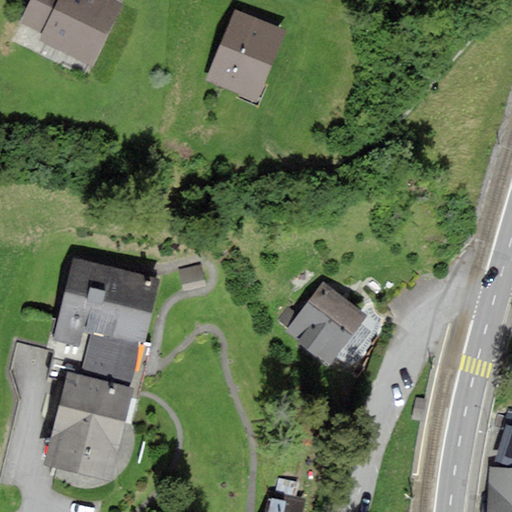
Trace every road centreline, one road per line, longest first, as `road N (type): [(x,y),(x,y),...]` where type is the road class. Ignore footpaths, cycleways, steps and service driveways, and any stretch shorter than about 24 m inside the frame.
road 1 (residential): [(493,299),(468,294),(407,337),(367,429),(344,511)]
road 2 (secondary): [(493,299),(450,511)]
